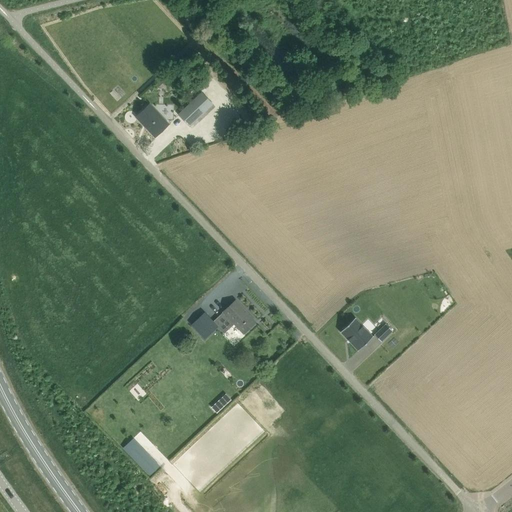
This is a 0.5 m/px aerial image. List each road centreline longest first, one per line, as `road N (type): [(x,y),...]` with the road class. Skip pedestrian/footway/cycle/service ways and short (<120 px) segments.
road 1 (residential): [(479,511),(95,109)]
road 2 (primary): [(78,511),(0,385)]
